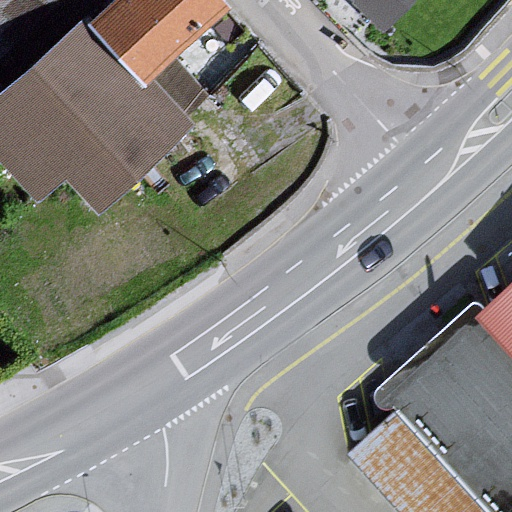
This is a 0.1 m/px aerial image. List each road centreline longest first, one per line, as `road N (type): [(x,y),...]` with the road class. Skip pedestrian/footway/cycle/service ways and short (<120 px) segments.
road 1 (primary): [(428,174),(354,238),(139,387)]
road 2 (residential): [(428,174),(275,0)]
road 3 (primary): [(139,387),(0,460)]
road 4 (residential): [(139,387),(163,434),(160,511)]
